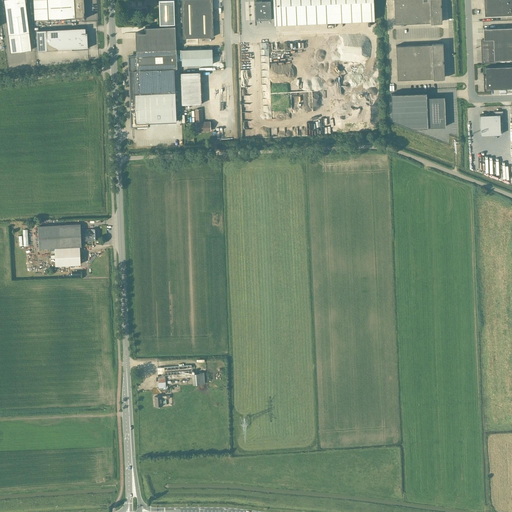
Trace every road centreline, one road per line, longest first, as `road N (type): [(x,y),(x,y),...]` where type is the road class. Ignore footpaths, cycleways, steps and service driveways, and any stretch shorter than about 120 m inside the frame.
road 1 (unclassified): [(511,196),(379,147),(118,158)]
road 2 (tertiary): [(132,464),(122,280)]
road 3 (unclassified): [(122,280),(0,288)]
road 4 (tertiary): [(122,280),(118,158)]
